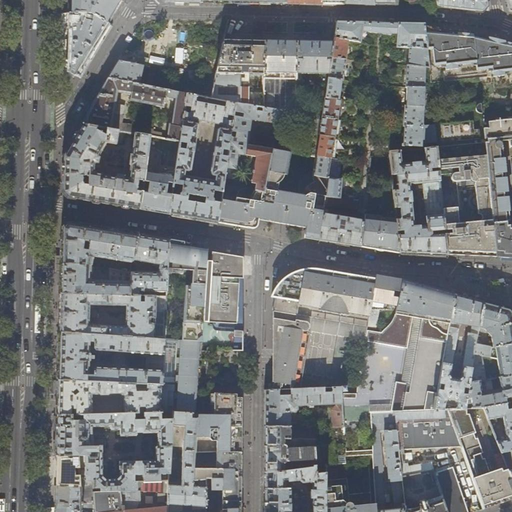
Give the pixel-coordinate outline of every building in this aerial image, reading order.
[(72,0),(72,1),(72,13),(86,13),(91,12),(94,14),(107,24),(117,8),(121,1),(120,0),(72,0)] [(485,0),(435,0),(437,6),(455,8),(482,11),(487,6),(485,0)] [(86,19),(86,13),(72,13),(71,39),(71,43),(71,67),(71,70),(77,74),(98,39),(107,24),(94,14),(90,19),(86,19)] [(397,35),(397,23),(380,23),(378,23),(351,22),(337,22),(334,39),(348,41),(360,43),(362,33),(376,34),(377,34),(383,35),(390,36),(391,34),(397,35)] [(412,23),(397,23),(397,35),(396,48),(409,48),(427,49),(425,30),(424,23),(412,23)] [(455,81),(450,32),(437,31),(425,30),(427,49),(428,67),(430,84),(455,81)] [(477,67),(474,34),(461,33),(450,32),(455,81),(478,79),(477,67)] [(511,43),(506,42),(506,41),(500,40),(489,37),(489,38),(474,34),(477,67),(478,79),(482,78),(483,85),(493,84),(494,91),(500,96),(502,97),(504,98),(506,98),(510,98),(511,97),(511,96),(511,43)] [(345,60),(348,41),(334,39),(334,42),(331,58),(345,60)] [(224,40),(211,98),(234,103),(256,106),(262,107),(263,107),(264,41),(242,41),(224,40)] [(272,41),(264,41),(263,107),(278,109),(296,113),(296,81),(297,42),(291,41),(272,41)] [(315,42),(297,42),(296,81),(302,81),(302,74),(329,75),(331,58),(334,42),(315,42)] [(428,67),(427,49),(409,48),(408,66),(425,67),(428,67)] [(182,64),(182,49),(175,49),(174,64),(182,64)] [(148,62),(163,64),(163,57),(149,56),(148,62)] [(346,60),(345,60),(331,58),(329,75),(328,79),(342,80),(343,80),(346,60)] [(140,85),(144,66),(119,62),(114,71),(109,79),(140,85)] [(424,89),(425,67),(408,66),(406,66),(405,87),(407,88),(410,88),(424,89)] [(146,86),(140,85),(109,79),(100,95),(88,116),(86,125),(124,132),(135,133),(150,136),(152,137),(154,129),(121,124),(123,116),(121,113),(124,112),(125,106),(116,104),(119,94),(132,96),(131,101),(164,108),(166,97),(176,99),(174,115),(172,115),(171,120),(172,121),(172,124),(169,124),(166,139),(179,141),(184,112),(185,106),(187,94),(175,92),(152,87),(146,86)] [(342,80),(328,79),(326,98),(339,99),(342,80)] [(424,107),(424,89),(410,88),(407,88),(406,106),(424,107)] [(184,112),(179,141),(179,142),(186,143),(185,149),(178,148),(174,172),(172,186),(169,215),(194,219),(218,223),(221,200),(223,182),(224,178),(227,155),(222,155),(222,149),(228,150),(232,121),(226,120),(227,115),(232,116),(234,103),(211,98),(187,94),(185,106),(191,107),(190,113),(184,112)] [(340,100),(339,99),(326,98),(325,98),(322,117),(337,119),(340,100)] [(256,106),(234,103),(232,116),(232,121),(228,150),(227,155),(224,178),(227,178),(234,179),(237,154),(255,157),(253,171),(252,171),(252,173),(251,183),(256,184),(255,189),(254,190),(263,192),(271,149),(246,145),(249,120),(275,124),(278,109),(263,107),(262,107),(261,112),(255,111),(256,106)] [(482,129),(480,104),(457,106),(459,119),(434,121),(434,122),(434,124),(436,143),(436,147),(439,177),(455,176),(454,177),(453,177),(452,178),(452,179),(452,180),(452,181),(454,182),(454,183),(455,183),(458,210),(442,211),(446,255),(471,256),(496,258),(482,129)] [(423,125),(424,107),(406,106),(405,106),(404,125),(405,125),(404,146),(423,147),(423,144),(436,143),(434,124),(423,125)] [(334,138),(337,119),(322,117),(319,136),(334,138)] [(511,225),(511,226),(510,160),(511,159),(511,119),(509,119),(497,121),(488,122),(489,128),(482,129),(496,258),(507,258),(511,258),(511,225)] [(122,142),(124,132),(86,125),(83,124),(64,156),(64,170),(63,192),(68,197),(126,207),(140,210),(149,147),(150,136),(135,133),(132,154),(130,154),(129,165),(130,165),(128,178),(124,177),(124,176),(116,174),(115,176),(95,172),(96,163),(98,162),(101,156),(99,156),(107,142),(117,144),(117,142),(122,142)] [(331,158),(334,138),(319,136),(316,156),(317,156),(330,158),(331,158)] [(150,147),(149,147),(140,210),(145,210),(169,215),(172,186),(174,172),(172,172),(171,172),(169,172),(167,172),(164,173),(163,173),(163,176),(157,175),(161,153),(158,150),(157,149),(154,148),(151,147),(150,147)] [(425,162),(402,165),(400,151),(389,152),(389,155),(399,253),(415,254),(433,255),(446,255),(442,211),(439,177),(436,147),(424,149),(425,162)] [(289,152),(271,149),(263,192),(258,220),(282,224),(306,228),(311,195),(310,193),(309,193),(308,193),(307,193),(306,194),(306,195),(305,196),(304,197),(282,193),(282,194),(276,193),(277,184),(278,183),(279,182),(280,181),(281,180),(282,179),(282,178),(283,176),(283,175),(284,174),(286,174),(289,152)] [(389,155),(379,156),(370,157),(365,201),(363,220),(361,247),(378,250),(399,253),(389,155)] [(327,177),(330,158),(317,156),(314,175),(327,177)] [(329,177),(327,177),(314,175),(314,178),(314,181),(307,186),(310,193),(311,195),(326,197),(326,196),(329,177)] [(341,178),(329,177),(326,196),(339,198),(341,178)] [(258,220),(263,192),(254,190),(255,189),(246,187),(245,187),(243,187),(241,188),(239,189),(238,189),(237,191),(236,192),(235,194),(234,201),(221,200),(218,223),(235,226),(253,229),(254,229),(255,229),(256,228),(257,227),(257,226),(258,220)] [(326,197),(311,195),(306,228),(305,238),(305,237),(311,238),(319,240),(326,197)] [(358,200),(339,198),(326,196),(326,197),(319,240),(337,243),(358,246),(361,247),(363,220),(360,219),(356,218),(355,219),(335,215),(336,204),(357,208),(358,200)] [(131,263),(134,261),(138,235),(111,230),(68,223),(62,228),(62,245),(61,264),(91,265),(93,265),(94,257),(131,263)] [(154,237),(138,235),(134,261),(159,265),(158,273),(131,272),(130,295),(139,296),(139,291),(166,292),(167,267),(169,240),(154,237)] [(208,252),(208,250),(191,247),(184,246),(184,243),(169,240),(167,267),(193,269),(192,285),(190,284),(190,287),(184,287),(182,322),(202,324),(208,252)] [(243,272),(242,258),(225,255),(208,252),(202,324),(210,324),(241,325),(241,321),(241,279),(243,279),(243,272)] [(91,265),(61,264),(61,279),(61,294),(130,295),(131,272),(109,268),(110,281),(91,280),(91,265)] [(308,270),(305,270),(301,271),(298,272),(294,274),(291,276),(289,277),(285,280),(281,283),(279,286),(277,288),(275,292),(274,294),(272,297),(276,298),(274,310),(274,319),(274,324),(274,342),(274,349),(274,390),(300,389),(311,333),(306,332),(307,332),(308,331),(309,331),(310,330),(310,329),(310,327),(309,326),(309,325),(308,325),(296,323),(297,317),(369,327),(371,310),(376,280),(354,276),(333,273),(318,270),(316,270),(314,270),(311,270),(308,270)] [(435,410),(456,294),(447,292),(411,282),(403,280),(402,281),(385,278),(376,276),(376,280),(371,310),(369,327),(377,329),(380,310),(391,309),(391,305),(398,305),(396,314),(394,319),(391,323),(387,327),(385,330),(382,332),(368,330),(367,341),(409,348),(403,382),(397,381),(392,412),(394,412),(402,412),(423,411),(435,410)] [(139,296),(130,295),(61,294),(60,313),(59,333),(164,340),(166,297),(139,296)] [(476,344),(478,328),(483,302),(470,298),(456,294),(435,410),(443,410),(445,402),(447,399),(454,401),(456,404),(455,409),(464,409),(467,396),(462,395),(463,390),(468,390),(469,383),(474,354),(476,344)] [(483,302),(478,328),(483,329),(491,336),(492,347),(511,344),(511,311),(509,309),(499,306),(483,302)] [(173,406),(173,412),(192,413),(195,414),(197,377),(198,367),(198,358),(198,353),(205,352),(212,352),(232,352),(237,352),(241,352),(241,347),(241,332),(217,332),(212,330),(211,328),(210,324),(202,324),(200,337),(196,339),(195,341),(175,341),(174,385),(173,394),(173,406)] [(58,380),(137,383),(146,384),(161,384),(165,384),(174,385),(175,341),(164,340),(59,333),(59,347),(58,371),(58,380)] [(491,347),(476,344),(474,354),(480,355),(489,357),(491,347)] [(511,344),(492,347),(491,347),(489,357),(489,358),(496,356),(496,359),(493,359),(494,362),(497,361),(499,373),(489,375),(490,379),(498,378),(511,375),(511,344)] [(480,355),(474,354),(469,383),(484,380),(480,355)] [(511,375),(498,378),(501,391),(482,395),(481,392),(492,390),(490,379),(484,380),(469,383),(468,390),(467,396),(464,409),(484,408),(511,402),(511,375)] [(137,390),(135,385),(136,385),(137,383),(58,380),(58,399),(57,416),(160,413),(161,384),(146,384),(146,390),(137,390)] [(173,394),(174,385),(165,384),(165,388),(167,390),(169,391),(169,394),(173,394)] [(322,388),(317,388),(300,389),(274,390),(266,390),(266,409),(266,426),(291,427),(291,412),(296,412),(296,415),(301,415),(303,413),(303,406),(331,405),(332,428),(333,428),(334,443),(332,446),(324,446),(324,457),(337,456),(337,461),(324,462),(324,465),(326,465),(346,463),(346,456),(345,442),(342,402),(342,399),(342,394),(342,392),(341,387),(329,388),(329,394),(322,394),(322,388)] [(213,416),(198,416),(196,438),(210,440),(211,442),(214,442),(214,469),(194,469),(193,482),(207,481),(206,493),(220,493),(220,511),(240,511),(241,496),(241,466),(241,439),(242,405),(242,399),(237,399),(236,395),(210,394),(210,405),(214,405),(213,416)] [(511,402),(484,408),(488,420),(503,417),(506,439),(497,441),(501,453),(510,451),(511,450),(511,402)] [(484,408),(464,409),(455,409),(447,410),(460,448),(462,453),(482,509),(501,503),(511,499),(511,479),(509,471),(501,453),(497,441),(488,420),(484,408)] [(398,448),(460,448),(447,410),(443,410),(435,410),(423,411),(402,412),(394,412),(398,448)] [(173,412),(173,413),(172,426),(184,427),(181,483),(169,482),(168,494),(168,503),(168,507),(167,511),(176,511),(177,505),(207,507),(206,493),(206,487),(192,486),(193,482),(194,469),(196,438),(197,419),(192,419),(192,413),(173,412)] [(374,455),(375,472),(377,502),(378,510),(377,510),(377,511),(404,511),(404,506),(401,477),(399,462),(399,457),(395,458),(394,451),(398,451),(398,448),(394,412),(392,412),(372,413),(372,423),(372,431),(374,455)] [(85,457),(85,481),(93,481),(93,488),(101,488),(101,491),(122,490),(122,491),(136,490),(136,482),(136,481),(135,481),(135,476),(143,475),(143,482),(160,481),(160,474),(169,474),(172,426),(173,413),(164,413),(160,413),(57,416),(57,436),(56,456),(57,456),(78,456),(79,456),(83,456),(85,457)] [(291,427),(266,426),(266,433),(265,460),(265,473),(315,467),(315,466),(324,465),(324,462),(324,457),(324,446),(288,448),(288,447),(287,446),(287,445),(286,445),(286,439),(291,440),(291,427)] [(80,481),(79,456),(78,456),(57,456),(57,457),(57,471),(56,486),(80,486),(80,481)] [(407,461),(399,462),(401,477),(433,471),(431,462),(407,465),(407,461)] [(326,465),(324,465),(315,466),(315,467),(265,473),(265,484),(265,488),(285,489),(285,481),(289,481),(289,482),(301,480),(301,482),(304,483),(310,483),(314,484),(313,511),(325,511),(326,480),(326,465)] [(467,511),(452,467),(434,473),(441,495),(446,511),(467,511)] [(347,478),(326,480),(325,511),(377,511),(377,510),(378,510),(377,502),(353,505),(353,504),(353,503),(352,503),(351,502),(350,502),(349,502),(347,478)] [(85,481),(80,481),(80,486),(56,486),(55,486),(54,511),(94,511),(94,505),(94,498),(89,498),(89,503),(82,503),(81,489),(93,491),(93,488),(93,481),(85,481)] [(94,505),(94,511),(167,511),(168,507),(135,510),(140,500),(140,490),(136,490),(122,491),(122,490),(101,491),(101,488),(93,488),(93,491),(94,498),(94,505)] [(291,489),(285,489),(265,488),(264,511),(290,511),(291,511),(291,489)] [(412,505),(404,506),(404,511),(446,511),(441,495),(412,505)]
